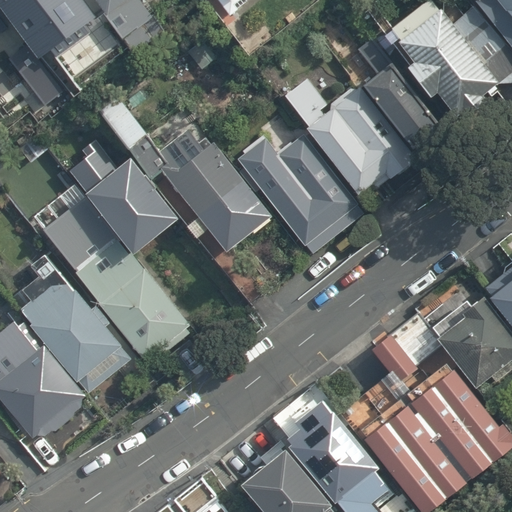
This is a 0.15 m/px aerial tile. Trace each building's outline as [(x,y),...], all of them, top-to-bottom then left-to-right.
[(2,0),(44,56),(101,14),(90,0),(2,0)] [(90,0),(101,14),(131,55),(169,28),(147,0),(90,0)] [(456,21),(440,0),(426,0),(381,32),(447,123),(511,75),(511,48),(480,4),(456,21)] [(511,0),(485,0),(480,4),(511,48),(511,0)] [(0,38),(13,28),(0,10),(0,38)] [(447,123),(381,32),(354,53),(370,74),(354,86),(404,154),(447,123)] [(388,185),(413,167),(404,154),(354,86),(336,99),(316,71),(283,95),(314,137),(370,214),(396,196),(388,185)] [(165,172),(225,254),(275,217),(250,183),(203,117),(164,145),(123,88),(98,106),(114,129),(152,181),(165,172)] [(68,163),(91,195),(135,255),(181,221),(152,181),(114,129),(68,163)] [(370,214),(314,137),(250,183),(275,217),(307,261),(370,214)] [(69,269),(139,366),(189,330),(135,255),(91,195),(41,231),(69,269)] [(511,227),(491,243),(511,270),(483,291),(511,329),(511,227)] [(139,366),(69,269),(18,306),(88,403),(139,366)] [(457,367),(477,393),(511,365),(511,329),(483,291),(471,276),(421,314),(461,365),(457,367)] [(88,403),(18,306),(0,319),(0,395),(34,442),(88,403)] [(391,327),(370,344),(402,383),(423,366),(391,327)] [(457,367),(368,435),(403,481),(426,511),(432,511),(511,451),(511,438),(477,393),(457,367)] [(334,402),(288,438),(294,446),(344,511),(385,511),(377,501),(397,485),(363,439),(334,402)] [(344,511),(294,446),(246,482),(269,511),(344,511)]
